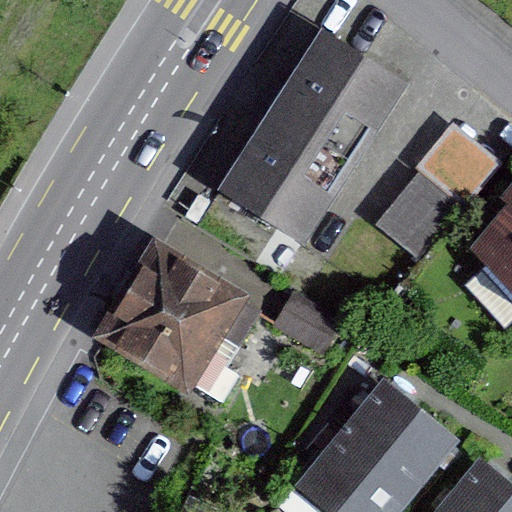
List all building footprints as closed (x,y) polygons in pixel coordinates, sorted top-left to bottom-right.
[(407,84),(323,31),(220,191),(303,245),(407,84)] [(421,164),(467,202),(497,167),(451,128),(421,164)] [(421,174),(386,215),(427,249),(461,208),(421,174)] [(511,322),(511,209),(480,248),(491,259),(465,284),(505,328),(511,322)] [(238,343),(257,311),(158,252),(108,334),(221,402),(238,375),(202,353),(216,330),(238,343)] [(295,294),(277,323),(322,351),(340,322),(295,294)] [(388,511),(447,442),(384,391),(308,483),(343,511),(388,511)] [(511,511),(511,496),(481,470),(446,511),(511,511)]
